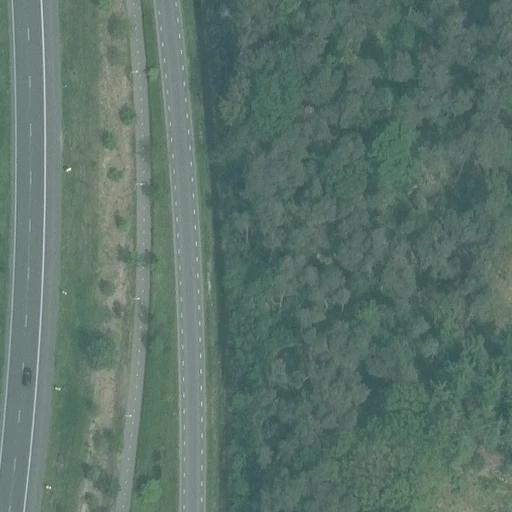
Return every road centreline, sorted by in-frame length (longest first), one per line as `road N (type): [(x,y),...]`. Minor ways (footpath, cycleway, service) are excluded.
road 1 (secondary): [(195,511),(192,219),(168,0)]
road 2 (motorway): [(8,511),(27,316),(24,0)]
